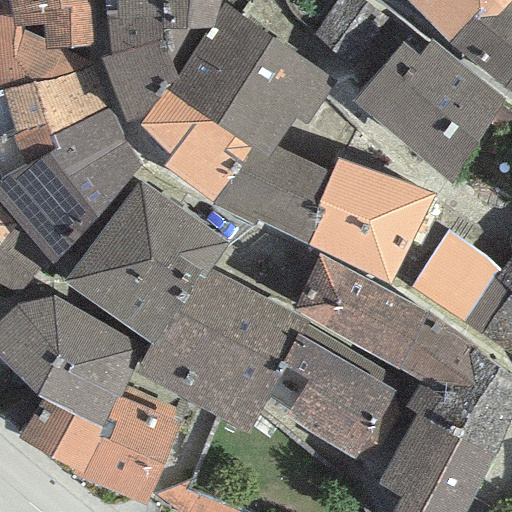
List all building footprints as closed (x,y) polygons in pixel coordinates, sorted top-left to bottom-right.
[(0,0),(0,20),(11,19),(5,0),(0,0)] [(95,0),(5,0),(11,19),(11,27),(19,26),(42,25),(43,31),(43,40),(44,49),(67,49),(73,48),(95,45),(95,0)] [(103,0),(105,19),(160,21),(161,30),(207,30),(210,30),(213,17),(217,0),(103,0)] [(381,12),(364,0),(329,0),(308,29),(344,56),(381,12)] [(404,0),(445,42),(477,12),(479,18),(496,17),(510,0),(404,0)] [(511,1),(510,0),(496,17),(479,18),(477,12),(445,42),(503,90),(511,95),(511,1)] [(268,39),(222,4),(213,17),(210,30),(207,30),(175,78),(165,95),(200,119),(215,127),(268,39)] [(0,91),(97,65),(67,49),(44,49),(43,40),(19,30),(19,26),(11,27),(11,19),(0,20),(0,91)] [(160,21),(105,19),(108,57),(100,59),(125,125),(142,120),(161,92),(165,95),(175,78),(161,41),(161,30),(160,21)] [(333,79),(268,39),(215,127),(251,149),(268,159),(275,148),(293,118),(305,125),(333,79)] [(501,101),(428,40),(417,56),(401,43),(352,102),(448,185),(501,101)] [(0,180),(53,151),(47,137),(110,105),(97,65),(0,91),(0,180)] [(165,95),(161,92),(142,120),(138,126),(170,157),(200,119),(165,95)] [(0,180),(0,204),(51,265),(139,165),(123,142),(110,105),(47,137),(53,151),(0,180)] [(215,127),(200,119),(170,157),(162,167),(209,205),(251,149),(215,127)] [(317,206),(329,173),(275,148),(268,159),(251,149),(209,205),(251,226),(255,221),(307,245),(324,210),(317,206)] [(435,195),(334,158),(329,173),(317,206),(324,210),(307,245),(388,284),(435,195)] [(226,246),(137,181),(61,283),(148,345),(196,276),(203,281),(208,270),(226,246)] [(0,212),(0,286),(16,297),(43,263),(0,212)] [(498,270),(445,233),(410,288),(480,335),(509,296),(493,276),(498,270)] [(511,253),(498,270),(493,276),(509,296),(480,335),(511,357),(511,253)] [(424,311),(318,255),(291,312),(349,344),(396,371),(424,311)] [(274,361),(291,312),(208,270),(203,281),(196,276),(148,345),(146,347),(146,351),(134,372),(244,433),(261,408),(267,397),(285,368),(274,361)] [(17,303),(0,318),(0,360),(35,395),(40,401),(100,428),(124,387),(134,372),(146,351),(52,296),(17,303)] [(511,411),(511,376),(424,311),(396,371),(419,384),(403,408),(414,416),(495,456),(511,411)] [(349,344),(291,312),(274,361),(285,368),(267,397),(287,411),(284,416),(367,471),(404,395),(390,389),(397,378),(345,349),(349,344)] [(172,410),(124,387),(100,428),(40,401),(15,439),(70,470),(69,475),(143,505),(177,424),(167,420),(172,410)] [(414,416),(375,485),(398,499),(389,511),(464,511),(495,456),(414,416)] [(231,511),(178,484),(152,495),(175,511),(231,511)]
